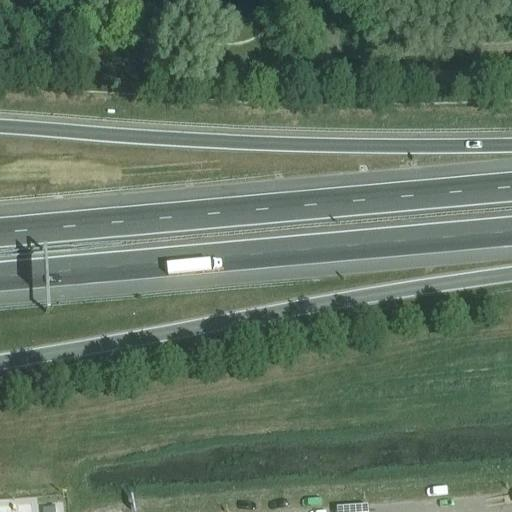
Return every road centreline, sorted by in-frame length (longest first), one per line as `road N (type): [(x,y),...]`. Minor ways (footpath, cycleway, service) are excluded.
road 1 (motorway): [(0,364),(511,271)]
road 2 (motorway): [(0,282),(511,234)]
road 3 (motorway): [(511,179),(0,225)]
road 4 (motorway): [(511,149),(0,131)]
